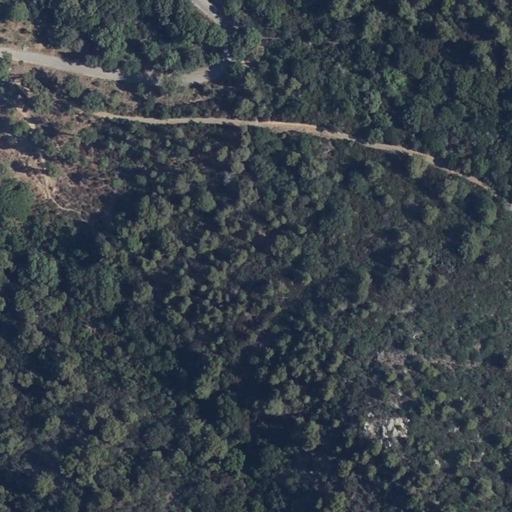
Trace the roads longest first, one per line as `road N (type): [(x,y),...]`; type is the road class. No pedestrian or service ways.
road 1 (track): [(0,77),(105,114),(302,124),(405,147),(480,180),(511,206)]
road 2 (tertiary): [(0,53),(156,79),(196,76),(224,60),(231,31),(196,0)]
